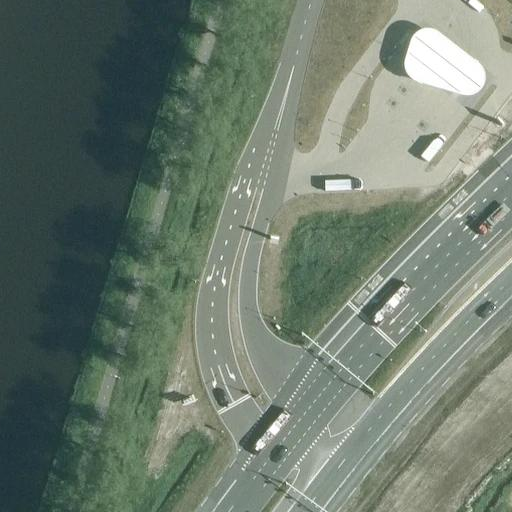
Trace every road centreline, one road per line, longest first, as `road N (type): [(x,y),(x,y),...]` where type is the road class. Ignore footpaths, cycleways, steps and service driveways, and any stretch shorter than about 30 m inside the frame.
road 1 (unclassified): [(264,170),(223,247),(212,331),(234,406),(272,452)]
road 2 (primary): [(511,199),(379,324),(310,406)]
road 3 (primary): [(337,470),(511,279)]
road 4 (unclassified): [(310,406),(268,364),(251,325),(248,280),(264,170)]
road 5 (unclassified): [(264,170),(311,0)]
